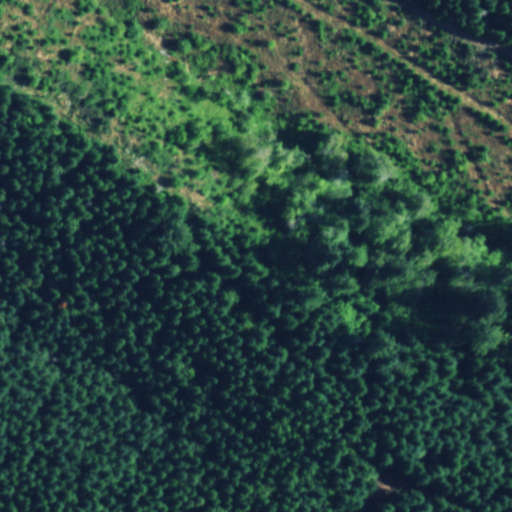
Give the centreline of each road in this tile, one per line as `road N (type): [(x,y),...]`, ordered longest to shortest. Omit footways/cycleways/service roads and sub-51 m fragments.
road 1 (track): [(293,0),(371,38),(511,131)]
road 2 (track): [(390,0),(511,61)]
